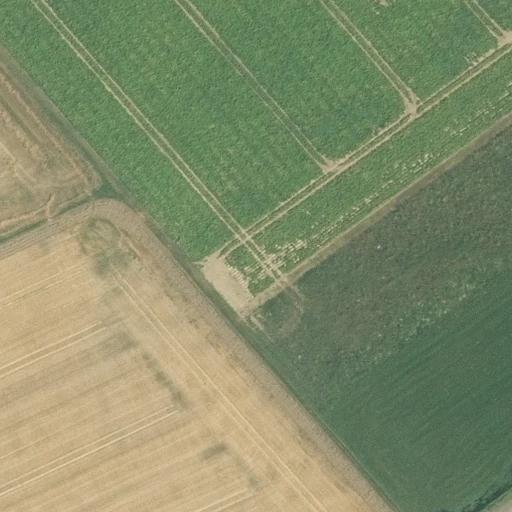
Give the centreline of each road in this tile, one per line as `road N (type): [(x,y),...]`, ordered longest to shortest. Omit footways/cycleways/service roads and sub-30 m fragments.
road 1 (track): [(401,511),(0,56)]
road 2 (track): [(112,186),(0,239)]
